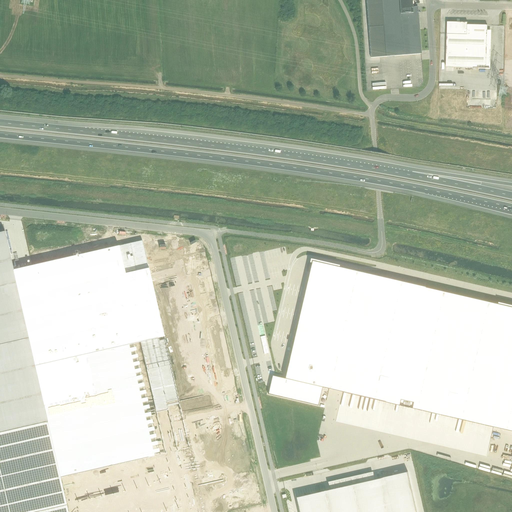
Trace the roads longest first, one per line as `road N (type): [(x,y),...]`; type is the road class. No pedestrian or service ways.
road 1 (motorway): [(0,134),(316,170),(511,207)]
road 2 (unclassified): [(273,511),(211,237),(0,210)]
road 3 (motorway): [(391,171),(0,122)]
road 4 (unclassified): [(428,5),(430,87),(411,98),(379,99),(372,108),(381,244)]
road 5 (motorway): [(511,195),(391,171)]
road 6 (motorway): [(511,183),(391,171)]
